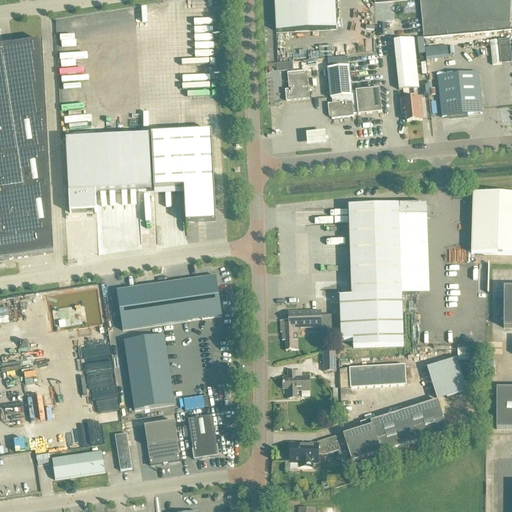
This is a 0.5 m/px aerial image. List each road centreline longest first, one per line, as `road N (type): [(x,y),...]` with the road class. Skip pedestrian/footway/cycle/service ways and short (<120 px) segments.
road 1 (unclassified): [(259,471),(0,511)]
road 2 (unclassified): [(0,285),(257,245)]
road 3 (unclassified): [(254,169),(511,143)]
road 4 (unclassified): [(259,471),(257,245)]
road 5 (unclassified): [(254,169),(246,0)]
